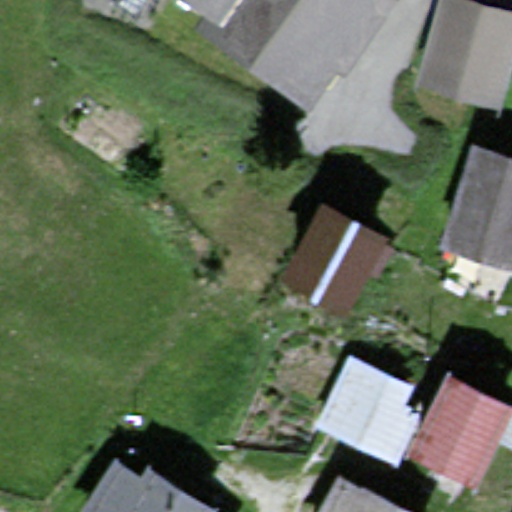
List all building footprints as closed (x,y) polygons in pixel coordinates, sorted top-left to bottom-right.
[(190,0),(215,19),(229,0),(190,0)] [(391,0),(229,0),(215,19),(203,35),(307,113),(391,0)] [(511,62),(511,9),(478,0),(434,0),(412,81),(501,105),(511,62)] [(511,258),(511,156),(473,143),(437,248),(507,272),(511,258)] [(381,238),(318,201),(272,277),(335,314),(381,238)] [(432,396),(356,352),(312,426),(389,470),(400,451),(432,396)] [(511,408),(447,371),(432,396),(400,451),(466,489),(494,440),(511,450),(511,408)] [(130,490),(108,475),(82,511),(204,511),(142,471),(130,490)] [(386,511),(335,485),(320,511),(386,511)]
